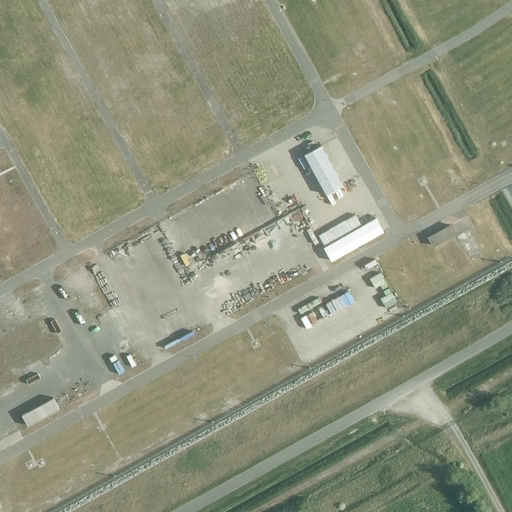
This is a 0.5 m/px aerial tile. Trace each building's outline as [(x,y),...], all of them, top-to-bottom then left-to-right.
[(168,142),(186,137),(183,126),(203,121),(201,114),(157,126),(160,140),(167,139),(168,142)] [(344,184),(321,145),(304,155),(327,194),(344,184)] [(361,226),(356,216),(319,234),(324,245),(361,226)] [(326,247),(333,259),(386,230),(379,217),(326,247)] [(427,236),(433,246),(458,233),(452,223),(427,236)] [(65,274),(88,321),(109,310),(86,264),(65,274)] [(127,288),(111,295),(116,306),(142,293),(131,271),(121,276),(127,288)] [(372,277),(377,287),(388,281),(383,271),(372,277)] [(334,314),(358,301),(351,289),(328,303),(334,314)] [(394,291),(383,296),(388,307),(399,301),(394,291)] [(18,370),(48,355),(22,301),(0,311),(0,393),(24,382),(18,370)] [(366,329),(372,341),(403,325),(397,314),(366,329)] [(353,351),(368,343),(363,332),(348,340),(353,351)] [(292,336),(301,358),(306,356),(296,334),(292,336)] [(346,341),(317,357),(322,367),(352,352),(346,341)] [(54,397),(21,415),(27,426),(60,409),(54,397)] [(0,423),(0,436),(22,428),(17,416),(0,423)]
